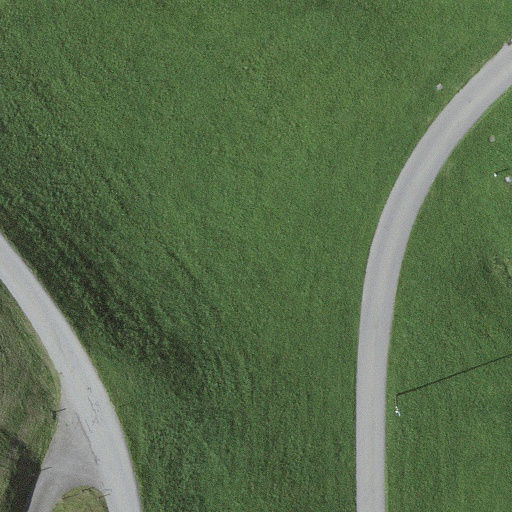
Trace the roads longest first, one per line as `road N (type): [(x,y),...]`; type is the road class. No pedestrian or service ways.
road 1 (track): [(511,76),(437,136),(379,268),(367,511)]
road 2 (track): [(0,258),(88,370),(126,511)]
